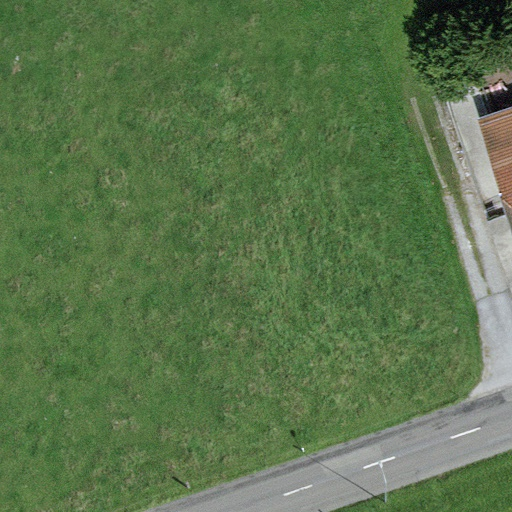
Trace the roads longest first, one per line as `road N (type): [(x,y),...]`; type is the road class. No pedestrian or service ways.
road 1 (tertiary): [(242,511),(511,419)]
road 2 (track): [(446,158),(511,348)]
